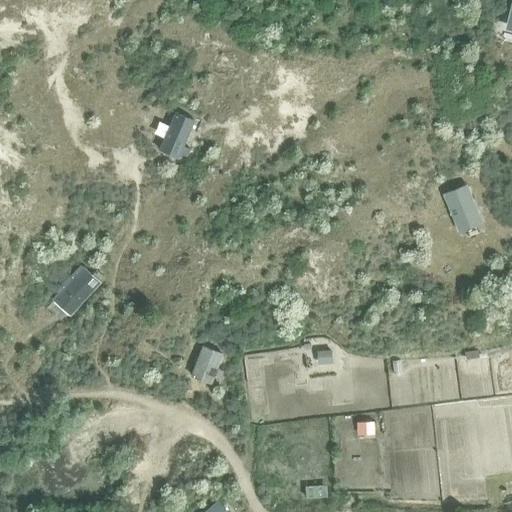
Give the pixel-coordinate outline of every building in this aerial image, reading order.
[(183,148),(195,121),(175,112),(158,150),(178,159),(183,148)] [(457,233),(482,223),(467,185),(442,195),(457,233)] [(53,300),(70,316),(101,283),(81,264),(60,287),(63,289),(53,300)] [(221,378),(224,371),(218,368),(224,353),(203,345),(191,377),(211,384),(214,377),(221,378)] [(477,349),(465,351),(466,358),(479,356),(477,349)] [(331,351),(319,352),(320,363),(331,362),(331,351)] [(374,421),(356,422),(356,432),(374,431),(374,421)] [(42,460),(42,462),(48,481),(80,472),(76,453),(74,445),(63,447),(65,454),(42,460)] [(326,489),(305,491),(305,498),(327,497),(326,489)] [(226,511),(218,502),(204,511),(226,511)]
